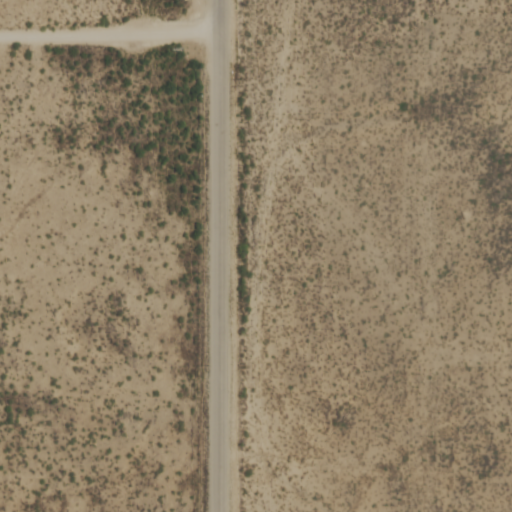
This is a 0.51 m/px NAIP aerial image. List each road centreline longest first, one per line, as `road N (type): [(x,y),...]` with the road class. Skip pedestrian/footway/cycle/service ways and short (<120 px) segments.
road 1 (residential): [(229,511),(222,0)]
road 2 (residential): [(0,35),(224,34)]
